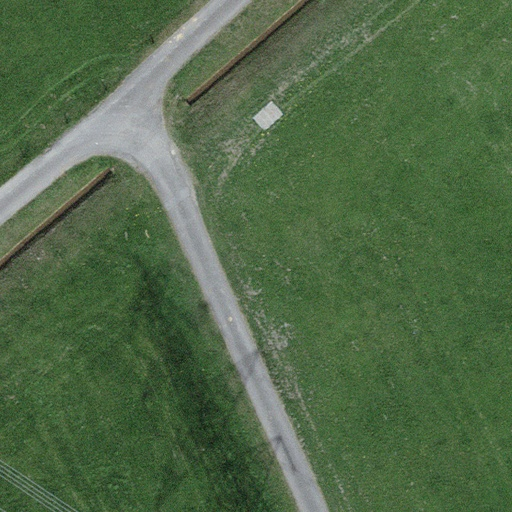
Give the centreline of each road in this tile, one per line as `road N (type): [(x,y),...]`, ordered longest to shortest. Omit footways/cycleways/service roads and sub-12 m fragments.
road 1 (track): [(134,97),(316,511)]
road 2 (track): [(0,207),(236,0)]
